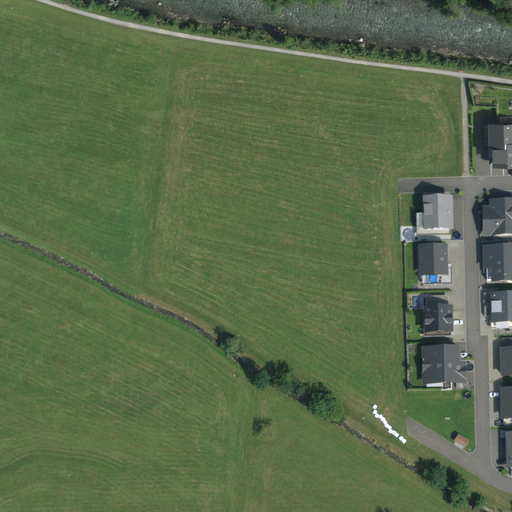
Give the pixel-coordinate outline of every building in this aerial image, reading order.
[(491,147),(495,147),(506,147),(506,145),(511,144),(511,126),(491,126),(491,147)] [(495,147),(495,165),(511,164),(511,144),(506,145),(506,147),(495,147)] [(450,230),(450,203),(426,203),(426,230),(450,230)] [(493,237),(511,236),(511,205),(492,206),(493,237)] [(451,287),(451,264),(447,264),(447,250),(423,251),(423,284),(439,284),(439,287),(451,287)] [(492,283),(511,282),(511,252),(487,253),(488,271),(491,271),(492,283)] [(511,298),(493,299),(494,325),(511,324),(511,298)] [(427,336),(451,335),(450,312),(427,313),(427,336)] [(511,377),(511,352),(503,353),(504,377),(511,377)] [(428,383),(462,383),(462,369),(456,369),(456,354),(428,354),(428,383)]
